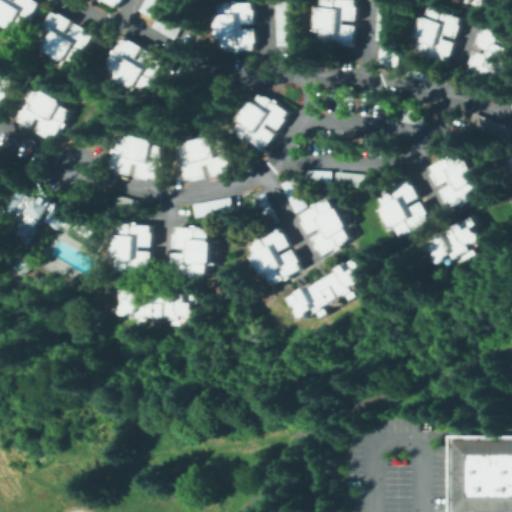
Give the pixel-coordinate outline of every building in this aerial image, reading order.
[(0,0),(22,0),(25,1),(25,0),(43,0),(48,3),(40,16),(43,17),(40,21),(39,20),(35,27),(33,26),(30,31),(28,30),(26,34),(19,30),(17,33),(0,22),(0,0)] [(169,0),(158,18),(146,10),(152,0),(169,0)] [(248,0),(248,2),(262,2),(262,9),(265,9),(265,24),(253,24),(253,29),(265,28),(266,42),(263,43),(263,50),(249,50),(249,53),(243,53),(243,52),(236,52),(236,49),(229,49),(229,46),(225,46),(225,39),(222,39),(221,15),(226,15),(225,7),(229,7),(229,4),(235,4),(235,2),(243,2),(243,1),(248,0)] [(364,0),(364,6),(366,7),(365,21),(352,19),(352,24),(364,25),(362,40),(360,39),(359,46),(344,45),(344,47),(339,47),(339,45),(332,45),(332,42),(326,42),(326,39),(322,39),(323,32),(318,31),(321,6),(326,7),(326,0),(364,0)] [(511,0),(511,1),(510,5),(511,5),(511,15),(471,0),(511,0)] [(297,1),(298,45),(284,45),(283,1),(297,1)] [(400,4),(395,41),(381,40),(385,2),(400,4)] [(436,7),(443,10),(443,8),(450,10),(451,9),(455,11),(455,13),(468,18),(466,24),(469,25),(463,39),(451,34),(450,38),(461,43),(456,56),(454,55),(451,62),(438,57),(437,59),(433,57),(433,56),(426,53),(427,51),(422,48),(418,47),(421,39),(417,37),(425,15),(429,16),(432,8),(435,10),(436,7)] [(62,11),(68,15),(69,13),(81,21),(74,31),(79,34),(85,23),(98,31),(96,33),(102,36),(95,48),(97,50),(95,54),(93,53),(89,59),(87,58),(83,64),(82,63),(80,66),(73,62),(71,65),(50,53),(52,50),(45,46),(48,42),(46,41),(49,35),(47,34),(51,27),(50,27),(52,23),(54,24),(62,11)] [(188,28),(181,40),(159,27),(166,15),(188,28)] [(492,27),(505,32),(506,29),(511,31),(510,32),(511,32),(511,77),(511,79),(508,78),(507,80),(501,78),(500,81),(493,78),(492,80),(488,78),(489,76),(475,71),(478,64),(476,63),(481,50),(492,55),(494,50),(482,46),(487,32),(490,33),(492,27)] [(132,37),(138,41),(139,40),(151,47),(145,58),(149,60),(155,49),(168,57),(167,58),(172,62),(165,75),(167,76),(164,81),(162,80),(159,86),(157,85),(154,90),(152,89),(150,92),(144,88),(142,92),(120,80),(122,77),(115,73),(117,69),(116,68),(119,62),(118,61),(121,54),(120,53),(122,49),(125,50),(132,37)] [(405,48),(403,67),(382,65),(385,46),(405,48)] [(0,54),(20,66),(18,69),(25,73),(23,77),(25,78),(22,84),(24,85),(20,91),(21,92),(19,96),(16,94),(8,108),(3,104),(2,106),(0,104),(0,54)] [(448,71),(444,85),(406,75),(410,61),(448,71)] [(44,85),(52,89),(54,85),(73,97),(74,98),(72,102),(79,105),(77,109),(79,110),(76,116),(78,117),(74,123),(75,123),(73,128),(71,127),(63,140),(57,136),(56,138),(44,131),(50,120),(46,117),(40,128),(27,121),(28,119),(23,116),(30,103),(28,101),(30,97),(32,97),(35,92),(37,93),(40,87),(42,89),(44,85)] [(356,92),(356,100),(330,100),(331,92),(331,86),(357,87),(356,92)] [(262,94),(265,96),(266,94),(272,98),(273,96),(278,100),(280,98),(284,101),(283,103),(295,112),(291,118),(292,119),(284,130),(274,123),(271,127),(282,134),(273,146),(271,145),(267,150),(255,142),(254,144),(250,141),(251,140),(245,135),(245,134),(241,131),(242,128),(239,126),(244,120),(240,117),(254,98),(257,100),(262,94)] [(430,113),(428,127),(403,122),(406,108),(430,113)] [(511,125),(511,140),(472,126),(477,113),(511,125)] [(139,131),(162,137),(161,141),(169,143),(168,146),(170,146),(169,153),(170,153),(169,160),(171,160),(169,166),(167,165),(163,180),(156,178),(156,180),(142,177),(145,165),(141,163),(138,176),(124,172),(124,170),(117,168),(121,154),(119,153),(120,148),(122,149),(123,142),(125,142),(127,136),(129,136),(129,133),(138,135),(139,131)] [(217,132),(217,136),(226,134),(227,138),(229,137),(230,144),(232,143),(233,150),(235,150),(236,155),(234,155),(237,170),(230,172),(231,174),(217,177),(214,164),(209,165),(212,178),(198,181),(198,179),(191,180),(188,165),(185,166),(184,161),(186,161),(184,154),(186,154),(185,147),(187,147),(186,143),(194,141),(193,137),(217,132)] [(464,151),(466,154),(469,152),(473,160),(476,158),(487,177),(483,180),(487,187),(485,188),(486,191),(480,194),(481,196),(475,199),(476,201),(471,203),(470,201),(457,208),(454,202),(452,203),(445,191),(456,185),(453,180),(443,187),(436,174),(438,173),(434,167),(447,160),(446,158),(450,155),(451,157),(458,153),(458,154),(464,151)] [(336,171),(335,185),(309,184),(310,170),(336,171)] [(377,175),(376,189),(338,185),(339,171),(377,175)] [(311,206),(299,213),(284,184),(296,177),(311,206)] [(412,179),(416,186),(418,185),(425,197),(414,203),(416,207),(427,201),(434,213),(433,214),(436,221),(423,228),(424,230),(420,233),(419,231),(413,234),(412,233),(406,236),(405,234),(401,236),(398,230),(394,232),(381,211),(386,208),(382,201),(385,199),(384,197),(389,194),(389,192),(396,188),(395,186),(398,185),(399,187),(412,179)] [(85,218),(79,229),(70,225),(68,229),(54,222),(48,218),(31,248),(11,237),(17,227),(18,228),(24,217),(8,208),(24,181),(38,189),(35,195),(40,198),(47,187),(52,195),(49,201),(51,202),(54,197),(70,206),(67,211),(69,213),(72,207),(82,208),(79,214),(85,218)] [(283,221),(271,228),(255,199),(267,193),(283,221)] [(146,201),(142,214),(117,208),(121,194),(146,201)] [(237,210),(199,218),(197,204),(234,196),(237,210)] [(334,199),(336,201),(339,199),(343,206),(346,204),(359,226),(356,228),(359,234),(355,236),(356,238),(351,241),(352,243),(346,247),(347,248),(343,251),(341,248),(328,256),(325,250),(323,251),(316,238),(326,232),(324,228),(313,234),(306,222),(308,221),(304,215),(317,207),(316,206),(320,203),(321,205),(327,201),(328,202),(334,199)] [(484,245),(477,249),(476,250),(479,254),(463,263),(460,259),(453,263),(452,261),(449,263),(444,262),(442,258),(443,254),(440,249),(436,252),(432,243),(479,216),(484,225),(480,227),(483,232),(486,233),(488,237),(487,241),(483,244),(484,245)] [(54,222),(31,261),(32,262),(33,265),(33,268),(32,269),(31,272),(29,274),(24,275),(20,274),(16,271),(15,267),(16,262),(19,259),(22,258),(25,258),(31,248),(48,218),(54,222)] [(68,229),(70,225),(79,229),(85,218),(102,227),(95,238),(101,241),(97,247),(68,229)] [(142,222),(142,225),(157,225),(157,232),(159,232),(158,246),(146,246),(146,251),(158,251),(157,266),(155,265),(155,272),(140,272),(140,274),(134,274),(134,273),(127,272),(127,270),(121,270),(121,267),(117,267),(118,259),(113,259),(115,235),(119,235),(119,227),(123,227),(123,225),(130,225),(130,223),(137,224),(137,222),(142,222)] [(201,227),(209,228),(209,229),(215,229),(215,232),(219,232),(219,240),(223,240),(221,265),(217,265),(217,272),(213,272),(213,274),(206,274),(206,276),(199,275),(199,277),(194,277),(194,275),(179,274),(179,267),(177,267),(178,252),(191,253),(191,248),(179,248),(179,234),(181,234),(182,227),(196,228),(197,225),(201,225),(201,227)] [(283,227),(287,233),(288,232),(295,245),(284,251),(287,255),(298,249),(305,261),(303,263),(307,268),(294,276),(295,278),(291,281),(290,279),(284,283),(283,281),(277,284),(276,282),(273,284),(269,277),(265,279),(253,258),(256,256),(252,249),(255,248),(254,246),(260,242),(259,240),(265,237),(264,235),(269,233),(270,235),(283,227)] [(359,290),(362,295),(354,300),(350,294),(344,297),(342,305),(333,303),(328,306),(333,313),(324,318),(320,312),(312,317),(312,316),(308,318),(304,317),(302,313),(303,309),(300,304),(296,307),(291,298),(360,258),(365,267),(361,269),(365,274),(368,275),(370,278),(368,283),(365,285),(359,290)] [(206,294),(205,303),(200,303),(200,308),(203,311),(202,316),(199,319),(195,318),(195,320),(186,319),(186,326),(177,325),(177,318),(171,317),(164,323),(158,316),(152,316),(152,324),(142,323),(143,317),(134,317),(134,315),(129,315),(127,312),(127,307),(130,304),(130,299),(125,299),(126,289),(206,294)] [(451,511),(453,435),(511,435),(511,511),(451,511)]
